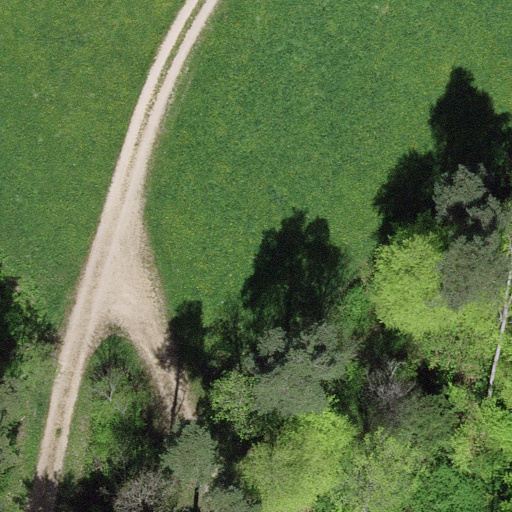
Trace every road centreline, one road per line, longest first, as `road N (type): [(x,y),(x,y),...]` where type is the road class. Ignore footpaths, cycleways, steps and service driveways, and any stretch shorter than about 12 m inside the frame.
road 1 (track): [(37,511),(122,184),(175,43),(200,0)]
road 2 (track): [(101,263),(222,511)]
